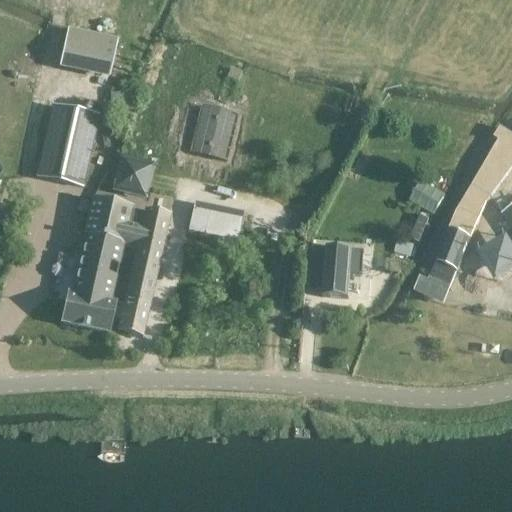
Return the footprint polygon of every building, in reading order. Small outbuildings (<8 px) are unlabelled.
[(63,28),(54,65),(103,77),(112,40),(63,28)] [(99,117),(51,106),(35,178),(83,189),(99,117)] [(188,153),(227,163),(239,117),(200,107),(188,153)] [(114,304),(110,320),(118,322),(116,330),(143,336),(169,219),(143,213),(142,216),(130,214),(131,210),(92,201),(84,234),(123,243),(122,246),(136,249),(123,306),(114,304)] [(194,212),(191,228),(190,232),(225,240),(223,252),(235,255),(242,223),(194,212)] [(502,231),(511,247),(511,212),(504,217),(509,226),(502,231)] [(450,230),(435,265),(455,274),(470,239),(450,230)] [(107,333),(110,320),(114,304),(116,297),(111,296),(122,246),(123,243),(84,234),(81,246),(77,265),(70,294),(69,293),(63,322),(107,333)] [(311,286),(324,287),(323,299),(348,301),(350,275),(362,276),(364,254),(314,250),(311,286)]
